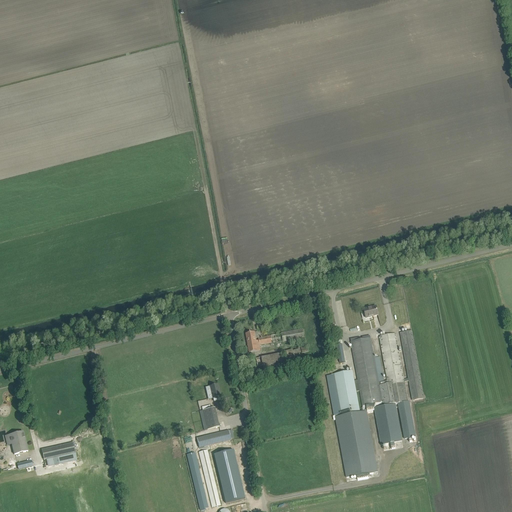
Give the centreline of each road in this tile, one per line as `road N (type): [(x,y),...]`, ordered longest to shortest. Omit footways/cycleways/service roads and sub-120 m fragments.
road 1 (unclassified): [(231,314),(511,247)]
road 2 (unclassified): [(231,314),(0,372)]
road 3 (track): [(231,314),(266,511)]
